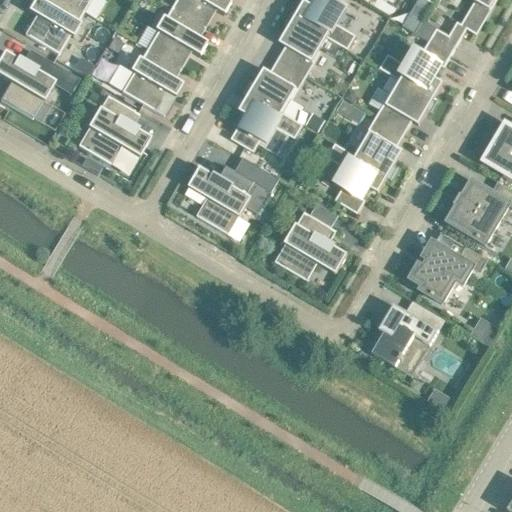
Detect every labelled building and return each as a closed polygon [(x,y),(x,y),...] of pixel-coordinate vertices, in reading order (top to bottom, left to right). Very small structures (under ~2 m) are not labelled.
[(83,14),(58,0),(50,0),(47,6),(37,0),(35,0),(35,1),(31,9),(31,10),(30,12),(29,11),(28,13),(38,19),(28,37),(26,35),(24,37),(58,57),(69,37),(72,39),(73,38),(72,37),(73,35),(74,35),(79,27),(80,27),(80,26),(77,24),(83,14)] [(58,0),(83,14),(91,0),(58,0)] [(177,0),(171,10),(204,30),(205,29),(202,28),(212,11),(223,17),(224,16),(223,15),(224,12),(225,13),(230,4),(230,5),(231,3),(225,0),(177,0)] [(347,11),(341,8),(344,0),(319,0),(314,9),(304,3),(297,15),(330,34),(327,40),(348,52),(356,38),(337,27),(347,11)] [(419,0),(402,29),(415,36),(433,6),(436,0),(419,0)] [(468,0),(475,4),(461,27),(457,24),(449,39),(437,31),(429,44),(451,57),(466,31),(476,37),(477,38),(499,0),(468,0)] [(204,30),(171,10),(165,20),(162,18),(161,20),(162,20),(157,28),(158,29),(156,31),(155,30),(154,32),(157,34),(147,52),(180,72),(181,71),(178,69),(188,52),(199,58),(200,57),(198,56),(200,54),(205,46),(206,46),(207,45),(196,38),(201,30),(204,31),(204,30)] [(330,34),(297,15),(296,18),(289,31),(288,30),(279,45),(286,49),(278,62),(307,79),(321,55),(319,54),(327,40),(330,34)] [(114,38),(108,48),(118,54),(124,44),(114,38)] [(451,57),(429,44),(422,56),(416,52),(406,68),(388,57),(380,71),(400,83),(403,78),(436,97),(443,85),(434,79),(440,68),(444,70),(451,57)] [(4,54),(0,60),(0,77),(16,87),(6,103),(1,100),(0,102),(32,121),(33,119),(30,118),(40,102),(43,104),(55,84),(71,93),(69,95),(71,96),(80,82),(61,71),(30,52),(29,54),(34,57),(29,66),(18,59),(17,61),(4,54)] [(121,68),(110,87),(122,94),(155,114),(163,119),(164,117),(161,115),(172,98),(174,100),(175,98),(174,97),(175,95),(176,95),(181,87),(182,87),(183,86),(172,79),(177,71),(180,73),(180,72),(147,52),(141,61),(138,59),(137,61),(138,61),(133,70),(132,72),(131,72),(130,73),(121,68)] [(81,60),(75,71),(88,79),(95,68),(81,60)] [(304,110),(293,103),(307,79),(278,62),(271,75),(264,71),(255,86),(256,87),(249,99),(248,99),(246,101),(279,121),(283,115),(296,123),(304,110)] [(436,97),(403,78),(400,83),(392,97),(390,96),(376,120),(404,136),(412,123),(419,127),(427,112),(434,100),(435,100),(436,97)] [(139,117),(107,98),(106,100),(109,102),(103,112),(99,110),(87,130),(91,132),(81,148),(79,146),(78,148),(110,167),(111,165),(106,162),(115,146),(139,160),(150,140),(138,133),(139,131),(128,124),(133,116),(138,119),(139,117)] [(279,121),(246,101),(239,113),(249,119),(243,130),(239,128),(231,142),(254,155),(259,146),(261,142),(274,150),(283,135),(295,142),(303,127),(296,123),(283,115),(279,121)] [(394,168),(395,167),(403,153),(397,149),(404,136),(376,120),(362,143),(364,145),(356,158),(353,164),(385,183),(387,180),(386,180),(394,168)] [(511,130),(506,127),(498,141),(500,142),(495,151),(493,150),(485,163),(511,179),(511,130)] [(353,164),(356,158),(320,137),(312,151),(345,171),(336,187),(342,191),(335,203),(358,217),(366,203),(362,201),(368,189),(378,195),(385,183),(353,164)] [(86,159),(81,168),(97,177),(102,168),(86,159)] [(213,177),(200,170),(189,189),(213,204),(203,220),(198,216),(197,218),(229,237),(230,235),(227,234),(237,218),(240,220),(252,201),(265,208),(273,196),(226,168),(225,170),(230,173),(226,182),(214,175),(213,177)] [(493,196),(472,183),(463,199),(460,197),(454,207),(457,209),(448,225),(486,247),(510,207),(511,208),(511,192),(498,185),(497,186),(499,186),(493,196)] [(337,233),(305,215),(304,217),(306,218),(300,229),(296,226),(285,246),(288,248),(279,264),(276,263),(275,265),(307,283),(308,282),(303,279),(312,262),(336,277),(348,257),(335,249),(336,247),(325,241),(330,232),(335,235),(337,233)] [(461,261),(433,244),(424,260),(426,261),(422,269),(419,267),(410,282),(423,289),(420,293),(443,306),(456,284),(463,288),(474,270),(479,273),(486,262),(467,250),(461,261)] [(445,323),(431,314),(424,325),(394,307),(379,332),(380,333),(368,353),(412,380),(424,359),(425,360),(440,334),(439,334),(445,323)] [(490,349),(500,333),(486,325),(476,341),(490,349)]
